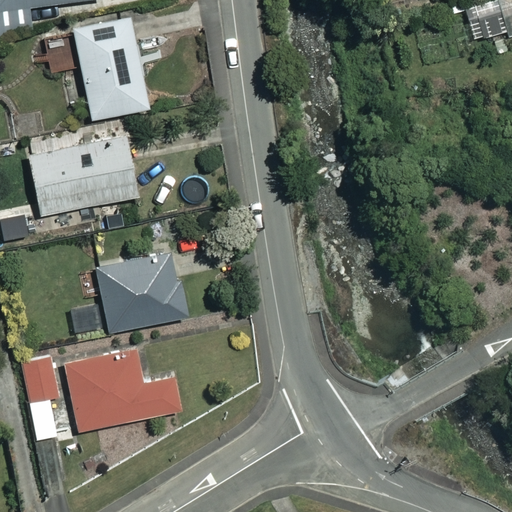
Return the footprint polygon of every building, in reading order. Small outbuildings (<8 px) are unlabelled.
[(0,0),(0,30),(30,27),(27,8),(90,0),(0,0)] [(511,38),(511,0),(499,0),(511,38)] [(77,29),(78,35),(44,43),(47,56),(37,58),(38,64),(49,62),(51,75),(85,68),(96,120),(152,108),(133,17),(77,29)] [(130,138),(31,157),(42,216),(141,197),(130,138)] [(190,319),(176,251),(99,267),(114,335),(190,319)] [(102,310),(74,311),(75,331),(103,330),(102,310)] [(62,363),(76,432),(183,411),(177,378),(146,384),(139,348),(62,363)] [(51,399),(63,397),(55,359),(24,365),(31,402),(51,399)] [(38,441),(56,436),(59,435),(51,399),(31,402),(38,441)] [(56,436),(38,441),(49,496),(67,493),(56,436)]
